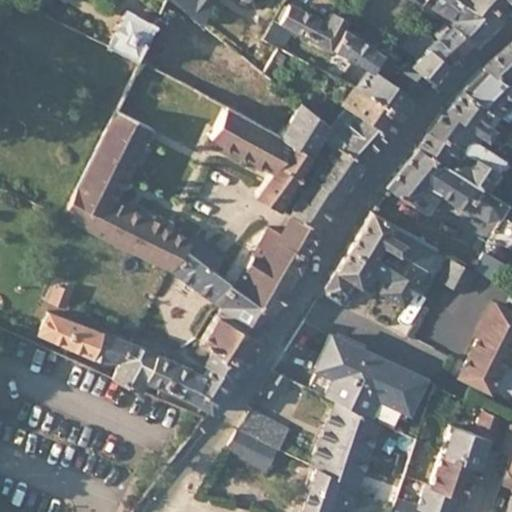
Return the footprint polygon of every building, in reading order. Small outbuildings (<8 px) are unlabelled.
[(209,6),(202,0),(167,0),(187,15),(200,24),(209,6)] [(472,3),(467,0),(436,0),(431,6),(439,12),(455,20),(472,3)] [(467,0),(472,3),(482,10),(499,20),(511,4),(511,3),(507,0),(467,0)] [(479,40),(499,20),(482,10),(472,3),(455,20),(479,40)] [(287,4),(276,24),(288,29),(330,50),(342,30),(346,22),(332,12),(331,12),(324,24),(287,4)] [(125,10),(108,46),(136,59),(153,24),(146,21),(146,22),(130,13),(131,12),(125,10)] [(276,24),(270,20),(260,40),(276,47),(279,49),(288,29),(276,24)] [(474,45),(479,40),(455,20),(451,26),(469,42),(474,45)] [(450,62),(469,42),(451,26),(436,39),(429,45),(436,53),(440,53),(450,62)] [(342,30),(330,50),(368,69),(379,76),(391,60),(383,56),(368,46),(367,44),(356,38),(355,38),(342,30)] [(427,31),(405,51),(415,58),(427,47),(429,45),(436,39),(427,31)] [(511,40),(492,57),(481,68),(511,87),(511,85),(511,40)] [(447,64),(450,62),(440,53),(436,53),(429,45),(427,47),(447,64)] [(427,47),(415,58),(438,75),(447,64),(427,47)] [(438,75),(415,58),(409,63),(433,81),(438,75)] [(409,63),(407,60),(388,83),(411,100),(415,103),(433,81),(409,63)] [(511,87),(481,68),(458,90),(489,112),(497,117),(511,94),(511,87)] [(398,117),(411,100),(388,83),(379,76),(368,69),(355,85),(398,117)] [(354,85),(337,102),(343,106),(385,133),(398,117),(355,85),(354,85)] [(489,112),(458,90),(444,110),(476,131),(486,137),(491,129),(481,123),(489,112)] [(511,115),(511,94),(497,117),(499,118),(501,119),(507,124),(511,115)] [(333,147),(336,148),(341,141),(330,132),(332,126),(300,102),(292,115),(320,135),(326,139),(326,142),(333,147)] [(386,134),(385,133),(343,106),(332,126),(330,132),(341,141),(336,148),(363,162),(386,134)] [(257,122),(227,107),(210,137),(235,151),(256,163),(260,164),(280,134),(257,122)] [(137,121),(115,109),(106,129),(140,145),(149,127),(137,121)] [(476,131),(444,110),(427,132),(446,148),(460,153),(473,159),(473,160),(497,174),(501,177),(505,171),(499,167),(504,160),(482,146),(471,140),(476,131)] [(481,123),(491,129),(499,118),(497,117),(489,112),(481,123)] [(320,135),(292,115),(280,134),(308,153),(310,151),(320,135)] [(140,145),(106,129),(101,139),(135,156),(140,145)] [(506,139),(491,129),(486,137),(502,147),(506,139)] [(486,137),(476,131),(471,140),(482,146),(486,137)] [(446,148),(427,132),(423,137),(452,155),(456,158),(460,153),(446,148)] [(308,153),(280,134),(260,164),(269,170),(290,182),(297,170),(308,153)] [(423,137),(416,147),(445,165),(452,155),(423,137)] [(135,156),(101,139),(96,150),(130,167),(135,156)] [(364,163),(363,162),(336,148),(333,147),(325,158),(353,177),(364,163)] [(493,211),(500,199),(486,190),(450,168),(445,165),(416,147),(383,185),(386,187),(420,210),(424,209),(435,192),(462,210),(467,203),(483,213),(493,211)] [(124,178),(130,167),(96,150),(91,161),(124,178)] [(445,165),(450,168),(456,158),(452,155),(445,165)] [(340,195),(353,177),(325,158),(312,178),(340,195)] [(450,168),(486,190),(494,178),(470,163),(469,166),(456,158),(450,168)] [(470,163),(494,178),(497,174),(473,160),(470,163)] [(124,178),(91,161),(86,173),(119,190),(124,178)] [(290,182),(269,170),(253,196),(274,209),(288,186),(290,182)] [(341,196),(340,195),(312,178),(297,170),(290,182),(288,186),(301,195),(288,215),(290,216),(316,230),(341,196)] [(113,202),(119,190),(86,173),(80,186),(113,202)] [(113,202),(80,186),(65,221),(74,225),(105,240),(123,206),(113,202)] [(301,195),(288,186),(274,209),(278,212),(279,211),(288,215),(301,195)] [(138,214),(123,206),(105,240),(122,248),(138,214)] [(369,210),(333,269),(347,279),(356,284),(362,273),(378,241),(426,268),(434,256),(439,248),(372,211),(369,210)] [(149,220),(138,214),(122,248),(132,252),(149,220)] [(316,230),(290,216),(279,235),(286,239),(284,243),(304,254),(316,230)] [(160,225),(149,220),(132,252),(143,258),(160,225)] [(155,263),(171,231),(160,225),(143,258),(155,263)] [(287,282),(304,254),(284,243),(286,239),(279,235),(267,228),(247,260),(247,261),(287,282)] [(170,271),(183,253),(190,240),(171,231),(155,263),(170,271)] [(203,266),(220,240),(211,233),(204,244),(202,246),(193,259),(203,266)] [(183,253),(193,259),(202,246),(190,240),(183,253)] [(213,272),(229,247),(220,240),(203,266),(213,272)] [(401,305),(426,268),(378,241),(362,273),(382,281),(377,290),(401,305)] [(240,303),(247,294),(224,279),(213,272),(203,266),(193,259),(183,253),(170,271),(187,282),(183,287),(183,290),(189,293),(191,292),(193,291),(195,288),(221,306),(222,304),(227,307),(234,299),(240,303)] [(475,268),(495,280),(504,265),(484,254),(483,254),(475,268)] [(271,310),(287,282),(247,261),(247,260),(240,255),(224,279),(247,294),(271,310)] [(476,274),(454,261),(443,279),(466,292),(476,274)] [(322,287),(321,288),(323,292),(337,300),(343,286),(352,292),(356,284),(347,279),(333,269),(322,287)] [(55,287),(50,302),(65,307),(70,293),(55,287)] [(255,337),(271,310),(247,294),(240,303),(234,299),(227,307),(222,304),(221,306),(215,314),(255,337)] [(511,309),(498,303),(490,322),(483,336),(464,377),(494,390),(508,360),(511,361),(511,309)] [(77,322),(49,313),(41,335),(66,344),(68,345),(69,344),(77,322)] [(239,365),(255,337),(215,314),(197,341),(198,343),(239,365)] [(483,336),(490,322),(485,319),(479,335),(483,336)] [(126,333),(130,324),(123,321),(122,323),(119,330),(126,333)] [(105,332),(77,322),(69,344),(95,360),(105,332)] [(133,331),(135,326),(130,324),(126,333),(131,335),(133,331)] [(127,358),(131,342),(105,332),(95,360),(103,361),(109,362),(124,362),(127,358)] [(412,372),(326,335),(313,367),(331,375),(324,392),(367,410),(374,394),(397,405),(412,372)] [(131,367),(136,345),(131,342),(127,358),(124,362),(131,367)] [(230,379),(239,365),(198,343),(195,349),(194,351),(195,351),(199,354),(205,357),(203,363),(207,366),(230,379)] [(143,379),(156,354),(136,345),(131,367),(122,371),(121,372),(117,381),(137,391),(143,379)] [(143,379),(181,395),(193,372),(192,370),(156,354),(143,379)] [(224,389),(230,379),(207,366),(202,377),(224,389)] [(284,377),(270,369),(257,390),(270,399),(284,377)] [(211,411),(224,389),(202,377),(193,372),(181,395),(211,411)] [(412,372),(397,405),(407,409),(420,378),(421,375),(412,372)] [(340,468),(359,413),(333,403),(312,456),(340,468)] [(451,511),(456,495),(460,497),(461,494),(465,479),(466,478),(470,463),(477,465),(483,444),(485,438),(491,440),(498,415),(479,406),(472,433),(446,425),(438,452),(428,484),(423,483),(416,507),(397,501),(394,511),(451,511)] [(282,426),(244,410),(232,430),(272,447),(282,426)] [(358,483),(379,421),(359,413),(340,468),(338,476),(358,483)] [(511,511),(511,422),(508,421),(499,450),(499,451),(508,455),(500,482),(500,483),(500,485),(510,488),(502,511),(511,511)] [(232,430),(222,447),(236,453),(235,457),(262,468),(272,447),(232,430)] [(315,466),(338,476),(340,468),(312,456),(309,463),(315,466)] [(477,465),(470,463),(466,478),(473,480),(477,465)] [(324,511),(327,505),(338,476),(315,466),(298,511),(324,511)] [(465,479),(461,494),(466,495),(471,481),(465,479)] [(502,511),(510,488),(500,485),(500,483),(500,482),(490,511),(502,511)]
